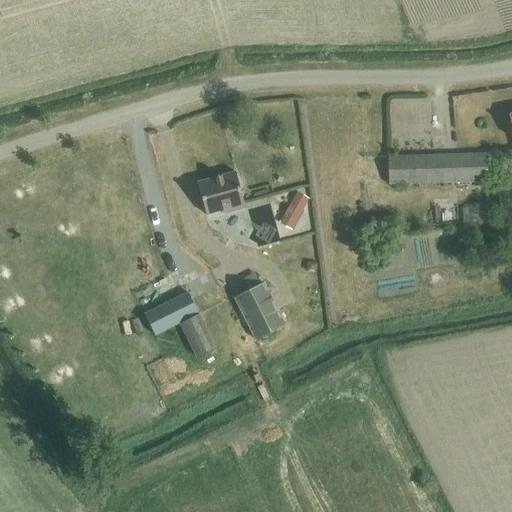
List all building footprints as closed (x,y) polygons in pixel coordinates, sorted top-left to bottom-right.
[(486,154),(388,157),(389,186),(487,183),(486,154)] [(223,209),(244,203),(235,173),(197,183),(206,216),(223,211),(223,209)] [(276,192),(253,195),(259,241),(282,237),(276,192)] [(302,210),(308,199),(296,192),(290,203),(302,210)] [(463,211),(463,240),(484,240),(483,211),(463,211)] [(369,222),(371,243),(396,239),(393,219),(369,222)] [(207,308),(195,283),(148,307),(160,331),(207,308)] [(234,298),(256,341),(284,326),(263,284),(234,298)] [(180,324),(197,358),(215,349),(198,315),(180,324)]
